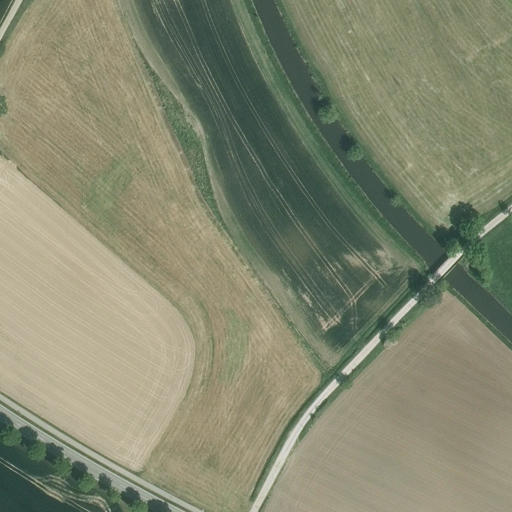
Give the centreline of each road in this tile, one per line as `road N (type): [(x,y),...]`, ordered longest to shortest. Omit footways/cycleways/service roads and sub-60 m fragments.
road 1 (unclassified): [(253,511),(301,423),(339,378),(511,212)]
road 2 (tertiary): [(0,411),(169,511)]
